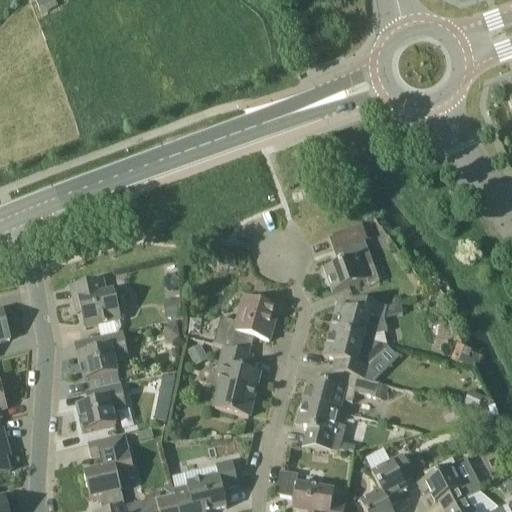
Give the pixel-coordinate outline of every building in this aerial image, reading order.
[(36,0),(43,13),(64,2),(63,0),(36,0)] [(379,284),(373,266),(365,244),(371,241),(366,225),(361,227),(330,238),(340,265),(324,271),(332,295),(366,283),(368,288),(379,284)] [(218,258),(218,270),(234,270),(234,257),(218,258)] [(200,258),(200,268),(213,268),(213,258),(200,258)] [(103,281),(70,289),(74,308),(80,307),(85,331),(121,323),(114,293),(106,294),(103,281)] [(249,357),(253,339),(269,344),(279,309),(244,300),(237,325),(221,321),(214,346),(222,348),(222,350),(225,351),(249,357)] [(387,310),(383,309),(352,300),(349,312),(337,309),(330,334),(386,349),(387,348),(384,335),(387,334),(384,320),(387,310)] [(180,321),(180,301),(164,301),(164,321),(180,321)] [(0,344),(10,342),(2,311),(0,311),(0,344)] [(376,360),(386,349),(330,334),(324,359),(336,362),(332,374),(370,384),(377,376),(372,372),(380,364),(376,360)] [(122,335),(89,343),(91,355),(78,358),(84,384),(118,376),(115,362),(128,359),(122,335)] [(472,360),(469,359),(462,356),(463,352),(465,349),(457,345),(451,362),(473,370),(474,366),(476,362),(472,360)] [(187,354),(193,365),(206,358),(200,347),(187,354)] [(251,357),(249,357),(225,351),(220,367),(225,369),(215,412),(248,420),(259,376),(247,373),(251,357)] [(332,374),(330,373),(327,386),(309,381),(302,405),(339,415),(342,403),(352,406),(355,395),(379,402),(383,388),(370,384),(332,374)] [(163,378),(160,391),(162,392),(170,393),(172,394),(175,380),(163,378)] [(120,387),(87,394),(89,406),(76,409),(82,435),(116,428),(113,413),(126,410),(120,387)] [(478,412),(479,410),(484,399),(469,393),(463,405),(478,412)] [(336,427),(339,415),(302,405),(296,429),(306,432),(301,451),(339,454),(342,444),(346,429),(336,427)] [(462,409),(453,407),(451,413),(454,418),(460,419),(462,409)] [(491,420),(498,417),(494,407),(487,409),(491,420)] [(495,419),(484,425),(491,438),(502,432),(495,419)] [(0,476),(10,474),(3,449),(8,448),(4,432),(0,433),(0,476)] [(135,479),(129,453),(125,437),(88,445),(91,462),(100,460),(103,472),(84,476),(90,502),(121,495),(119,483),(135,479)] [(356,448),(342,444),(339,454),(354,455),(356,448)] [(403,484),(414,479),(403,458),(392,463),(392,465),(371,476),(380,494),(381,494),(389,508),(399,503),(396,497),(407,491),(403,484)] [(482,493),(466,461),(450,469),(418,486),(423,497),(429,494),(435,505),(438,503),(443,511),(446,511),(465,502),(467,501),(466,501),(482,493)] [(174,498),(177,511),(218,511),(227,510),(223,492),(238,489),(232,463),(216,467),(216,469),(183,477),(186,489),(173,492),(174,498)] [(334,495),(298,487),(296,487),(298,477),(280,474),(276,498),(294,501),(292,511),(344,511),(345,509),(332,506),(334,495)] [(162,492),(164,500),(174,498),(173,492),(172,486),(164,488),(162,492)] [(391,511),(389,508),(381,494),(380,494),(360,505),(364,511),(391,511)] [(177,511),(174,498),(164,500),(156,502),(158,511),(177,511)] [(158,511),(156,502),(127,508),(107,511),(158,511)] [(500,511),(500,510),(496,511),(472,511),(470,511),(465,502),(446,511),(500,511)]
